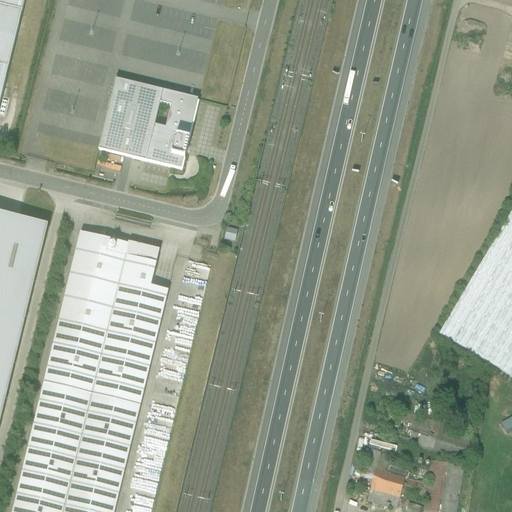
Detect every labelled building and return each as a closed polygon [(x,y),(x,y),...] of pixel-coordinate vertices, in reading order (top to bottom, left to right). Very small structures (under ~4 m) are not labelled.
[(0,0),(0,98),(23,0),(0,0)] [(242,0),(242,11),(250,11),(250,0),(242,0)] [(80,172),(95,173),(99,162),(101,141),(102,140),(102,135),(100,134),(102,111),(98,110),(97,124),(85,122),(60,113),(74,114),(77,106),(77,102),(79,98),(70,95),(71,88),(76,90),(77,84),(75,84),(62,79),(50,78),(42,157),(47,159),(59,160),(58,165),(64,166),(80,172)] [(100,154),(184,175),(202,104),(118,83),(100,154)] [(511,208),(433,337),(511,383),(511,208)] [(0,421),(47,227),(0,215),(0,421)] [(240,245),(241,233),(230,232),(229,245),(240,245)] [(133,244),(83,233),(17,511),(118,511),(170,291),(153,287),(158,265),(130,258),(133,244)] [(464,429),(469,412),(443,403),(437,420),(464,429)] [(432,464),(426,511),(460,511),(466,468),(432,464)] [(430,485),(434,471),(424,468),(420,483),(430,485)] [(404,481),(373,471),(365,499),(395,508),(404,481)] [(363,489),(354,489),(355,499),(363,498),(363,489)]
